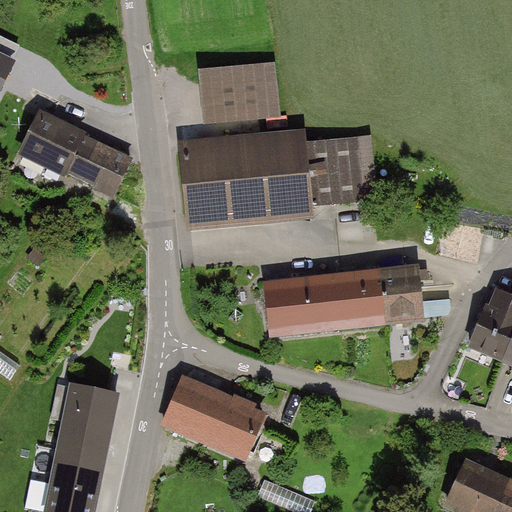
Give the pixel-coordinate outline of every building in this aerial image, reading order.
[(20,47),(0,36),(0,87),(16,55),(20,47)] [(280,117),(275,64),(200,70),(203,106),(204,123),(280,117)] [(133,161),(44,118),(26,154),(115,198),(133,161)] [(305,131),(180,144),(188,230),(313,218),(312,207),(377,201),(371,139),(306,145),(305,131)] [(426,321),(420,267),(265,285),(271,338),(426,321)] [(511,363),(511,294),(499,290),(476,349),(511,363)] [(20,366),(0,352),(0,372),(11,380),(20,366)] [(54,417),(66,420),(74,385),(62,382),(54,417)] [(245,459),(263,418),(253,413),(256,406),(235,397),(232,404),(182,383),(164,424),(245,459)] [(73,388),(46,511),(92,511),(117,397),(73,388)] [(449,511),(511,511),(511,484),(469,464),(447,511),(449,511)] [(311,511),(315,504),(265,482),(258,498),(292,511),(311,511)]
